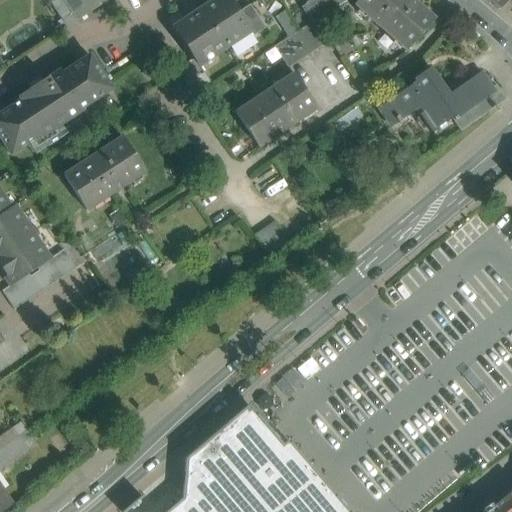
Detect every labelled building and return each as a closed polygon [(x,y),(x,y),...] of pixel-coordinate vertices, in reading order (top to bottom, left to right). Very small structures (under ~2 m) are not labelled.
[(63,0),(69,8),(77,21),(109,0),(63,0)] [(238,13),(228,0),(217,0),(202,11),(226,47),(250,32),(249,30),(238,13)] [(311,0),(306,4),(316,21),(344,3),(341,0),(311,0)] [(408,0),(358,0),(354,5),(407,52),(433,22),(408,0)] [(488,0),(499,10),(506,3),(508,0),(488,0)] [(511,17),(511,8),(506,3),(500,10),(511,19),(511,17)] [(265,29),(250,5),(238,13),(249,30),(250,32),(253,37),(265,29)] [(202,11),(174,29),(193,58),(198,66),(199,65),(226,47),(202,11)] [(316,21),(275,47),(288,67),(328,40),(316,21)] [(89,57),(62,75),(60,71),(18,99),(20,102),(0,115),(0,139),(11,156),(40,137),(41,139),(84,111),(83,109),(111,90),(89,57)] [(193,58),(176,69),(195,98),(213,86),(199,65),(198,66),(193,58)] [(430,69),(415,79),(417,82),(386,103),(399,122),(422,106),(425,111),(440,101),(432,88),(440,83),(430,69)] [(425,111),(418,116),(430,133),(452,118),(455,121),(475,107),(495,93),(488,83),(481,73),(440,101),(425,111)] [(294,75),(236,114),(259,148),(317,109),(294,75)] [(495,93),(475,107),(482,117),(506,100),(492,80),(488,83),(495,93)] [(124,139),(65,176),(87,210),(145,172),(124,139)] [(0,196),(0,269),(11,286),(48,262),(48,261),(12,208),(9,210),(0,196)] [(274,222),(254,236),(269,257),(289,243),(274,222)] [(48,262),(11,286),(2,292),(14,310),(76,269),(63,251),(48,261),(48,262)] [(282,446),(276,438),(249,406),(186,459),(182,500),(167,511),(348,511),(288,441),(282,446)] [(23,422),(0,435),(0,466),(37,444),(23,422)] [(0,487),(0,511),(1,511),(12,505),(0,487)] [(511,511),(511,493),(511,494),(494,508),(496,511),(511,511)]
